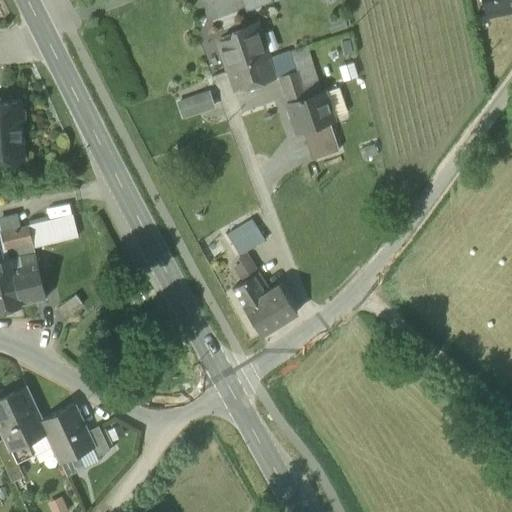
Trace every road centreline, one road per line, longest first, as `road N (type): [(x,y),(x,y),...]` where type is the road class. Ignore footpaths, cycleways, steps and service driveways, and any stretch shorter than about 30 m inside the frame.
road 1 (tertiary): [(26,0),(227,387)]
road 2 (residential): [(314,328),(362,290),(511,90)]
road 3 (unclassified): [(314,328),(219,82)]
road 4 (residential): [(0,343),(160,423),(227,387)]
road 5 (tertiary): [(227,387),(298,511)]
